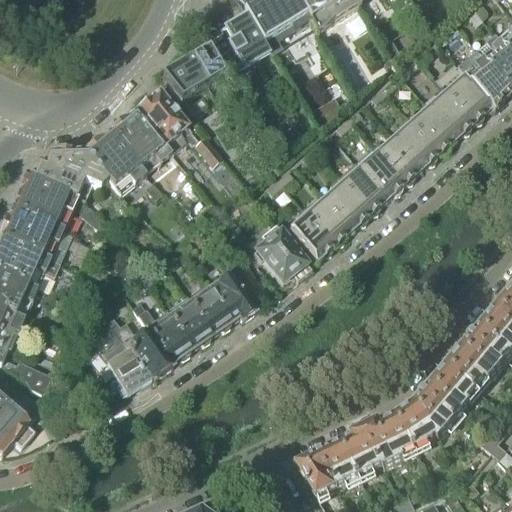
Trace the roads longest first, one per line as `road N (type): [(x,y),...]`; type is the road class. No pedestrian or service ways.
road 1 (residential): [(511,124),(339,279),(236,353),(125,425),(0,482)]
road 2 (residential): [(261,460),(401,389),(511,254)]
road 3 (tertiary): [(33,108),(73,105),(101,90),(146,40),(166,0)]
road 4 (residential): [(148,511),(261,460)]
